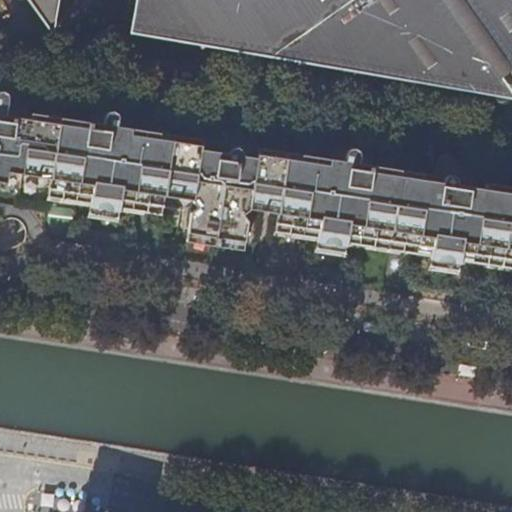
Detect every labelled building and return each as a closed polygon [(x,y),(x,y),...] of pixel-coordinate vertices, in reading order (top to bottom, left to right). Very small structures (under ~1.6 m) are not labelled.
[(27,0),(44,22),(57,18),(60,0),(27,0)] [(177,0),(203,36),(252,0),(177,0)] [(511,0),(252,0),(203,36),(207,41),(272,53),(271,60),(467,95),(505,68),(511,78),(511,0)] [(121,29),(110,28),(90,43),(100,44),(121,29)] [(243,217),(250,213),(259,151),(254,141),(246,140),(242,133),(228,131),(222,135),(219,155),(202,152),(203,143),(132,132),(134,119),(130,113),(113,110),(110,106),(104,105),(98,108),(98,112),(90,119),(89,125),(32,117),(33,111),(28,102),(34,95),(32,90),(0,86),(0,85),(0,185),(7,186),(9,175),(51,182),(66,184),(93,188),(90,210),(119,214),(122,193),(149,197),(164,200),(178,202),(184,209),(192,204),(196,211),(190,215),(187,235),(212,239),(220,240),(245,243),(247,225),(243,217)] [(287,155),(278,217),(293,220),(321,224),(317,246),(347,250),(350,228),(377,232),(392,235),(406,237),(434,241),(431,263),(460,268),(464,246),(490,250),(505,252),(511,253),(511,189),(485,186),(484,192),(471,190),(474,170),(471,165),(453,163),(450,158),(443,157),(438,161),(436,173),(429,177),(373,169),(373,163),(367,155),(368,149),(365,144),(358,144),(353,147),(337,145),(332,147),(330,162),(287,155)] [(275,154),(259,151),(250,213),(269,216),(278,217),(287,155),(275,154)] [(66,184),(51,182),(48,203),(63,205),(66,184)] [(164,200),(149,197),(145,218),(161,221),(164,200)] [(119,214),(90,210),(88,221),(117,225),(119,214)] [(290,242),(293,220),(278,217),(275,240),(290,242)] [(374,255),(388,257),(392,235),(377,232),(374,255)] [(210,248),(212,239),(187,235),(186,244),(210,248)] [(403,259),(406,237),(392,235),(388,257),(403,259)] [(243,253),(245,243),(220,240),(218,249),(243,253)] [(345,261),(347,250),(317,246),(316,257),(345,261)] [(487,272),(502,274),(505,252),(490,250),(487,272)] [(511,275),(511,253),(505,252),(502,274),(511,275)] [(458,278),(460,268),(431,263),(430,275),(458,278)]
